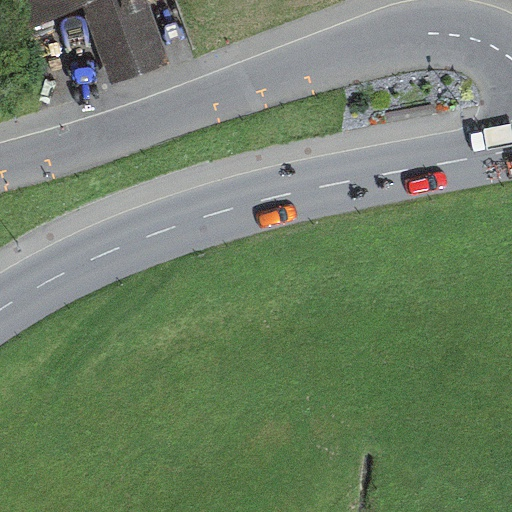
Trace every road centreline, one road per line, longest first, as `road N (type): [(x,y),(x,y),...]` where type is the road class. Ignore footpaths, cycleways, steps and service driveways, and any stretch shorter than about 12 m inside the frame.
road 1 (unclassified): [(0,159),(131,125),(419,26),(475,26),(511,54)]
road 2 (tertiary): [(0,308),(148,232),(248,199),(511,150)]
